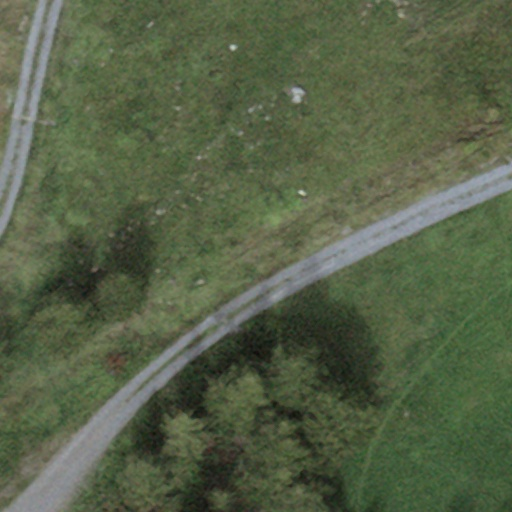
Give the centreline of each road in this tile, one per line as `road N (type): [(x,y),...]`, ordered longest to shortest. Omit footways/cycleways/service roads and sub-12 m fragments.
road 1 (track): [(90,511),(106,414),(304,250),(511,183)]
road 2 (track): [(0,213),(59,0)]
